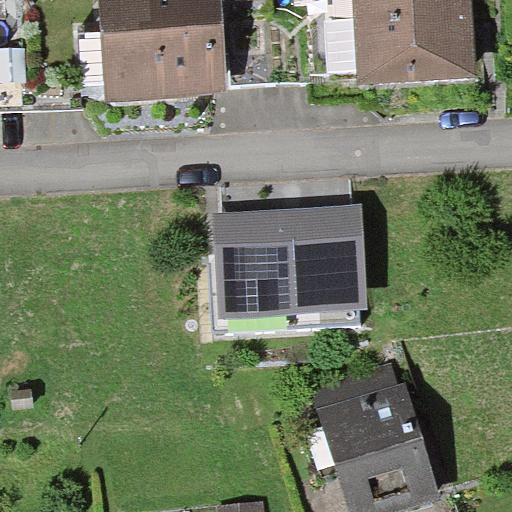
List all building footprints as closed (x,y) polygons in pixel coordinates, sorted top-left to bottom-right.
[(100,0),(106,107),(227,100),(223,36),(221,0),(100,0)] [(353,0),(359,89),(477,82),(473,28),(471,0),(353,0)] [(258,214),(213,217),(219,324),(369,315),(363,208),(258,214)] [(391,362),(311,386),(340,482),(349,511),(416,511),(441,505),(406,387),(399,389),(391,362)] [(217,507),(217,511),(264,511),(264,503),(217,507)]
